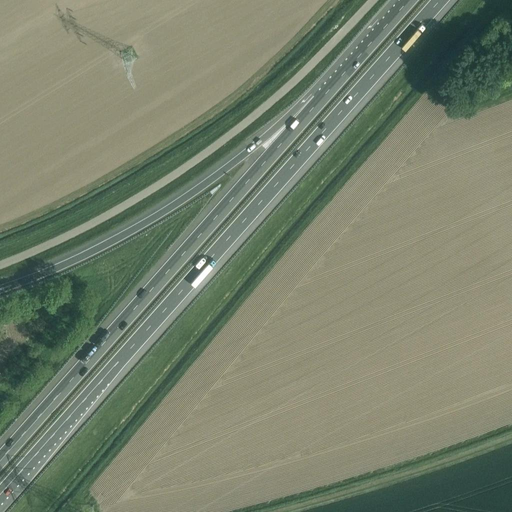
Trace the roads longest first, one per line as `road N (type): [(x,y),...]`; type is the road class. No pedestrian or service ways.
road 1 (motorway): [(0,494),(439,0)]
road 2 (motorway): [(320,97),(0,459)]
road 3 (unclassified): [(371,0),(261,110),(174,174),(0,264)]
road 4 (motorway): [(320,97),(133,228),(0,290)]
road 5 (track): [(511,423),(234,511)]
road 6 (motorway): [(407,0),(320,97)]
